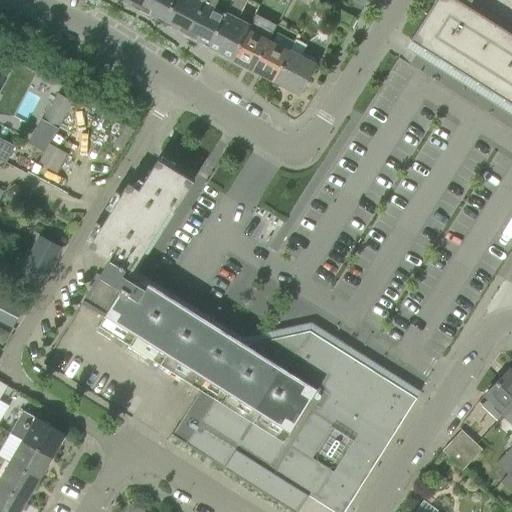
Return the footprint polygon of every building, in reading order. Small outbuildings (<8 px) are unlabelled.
[(119,0),(139,10),(144,0),(119,0)] [(163,23),(175,0),(144,0),(139,10),(163,23)] [(187,36),(204,0),(175,0),(163,23),(187,36)] [(204,0),(187,36),(203,44),(208,47),(225,14),(224,13),(213,8),(217,0),(204,0)] [(245,0),(230,0),(224,13),(225,14),(208,47),(232,59),(248,26),(236,20),(245,0)] [(511,0),(435,0),(411,39),(511,103),(511,0)] [(351,30),(357,19),(337,8),(331,19),(351,30)] [(253,70),(268,42),(264,40),(270,28),(266,24),(258,20),(253,20),(249,27),(248,26),(232,59),(253,70)] [(275,82),(299,95),(317,61),(303,54),(307,45),(296,39),(290,51),(290,50),(289,52),(290,53),(275,82)] [(268,42),(253,70),(275,82),(290,53),(289,52),(268,42)] [(65,116),(73,102),(58,93),(50,107),(65,116)] [(0,160),(5,163),(14,147),(0,139),(0,160)] [(40,163),(58,171),(67,153),(49,145),(40,163)] [(173,212),(193,181),(158,159),(139,190),(128,183),(89,246),(110,259),(81,304),(104,318),(99,326),(199,390),(171,435),(293,511),(297,511),(308,496),(333,511),(344,511),(417,398),(310,331),(233,344),(129,278),(128,278),(127,279),(122,276),(127,268),(165,207),(173,212)] [(49,274),(63,247),(41,235),(27,263),(49,274)] [(0,321),(12,327),(22,307),(0,295),(0,321)] [(511,372),(509,369),(485,394),(506,414),(511,406),(511,372)] [(22,441),(52,458),(65,435),(23,411),(10,434),(22,440),(22,441)] [(457,464),(476,444),(462,430),(443,451),(457,464)] [(39,479),(52,458),(22,441),(22,440),(10,434),(0,451),(0,457),(9,462),(39,479)] [(482,449),(476,444),(457,464),(463,470),(482,449)] [(511,446),(495,464),(507,475),(508,476),(511,471),(511,446)] [(0,486),(27,502),(39,479),(9,462),(0,478),(0,486)] [(510,494),(511,491),(511,471),(508,476),(507,475),(500,484),(510,494)] [(0,511),(20,511),(27,502),(0,486),(0,511)] [(436,511),(437,510),(423,499),(414,511),(436,511)] [(144,511),(130,503),(124,511),(144,511)]
